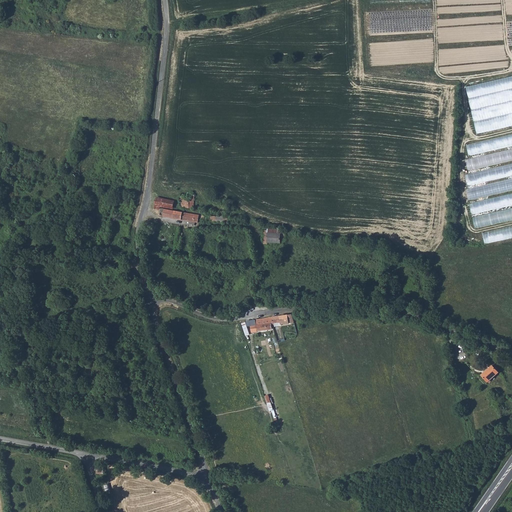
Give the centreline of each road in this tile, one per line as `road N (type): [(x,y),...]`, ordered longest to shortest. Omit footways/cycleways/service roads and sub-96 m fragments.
road 1 (unclassified): [(150,301),(219,319),(384,302),(511,350)]
road 2 (unclassified): [(150,301),(137,234),(165,45),(164,0)]
road 3 (unclassified): [(203,481),(150,301)]
